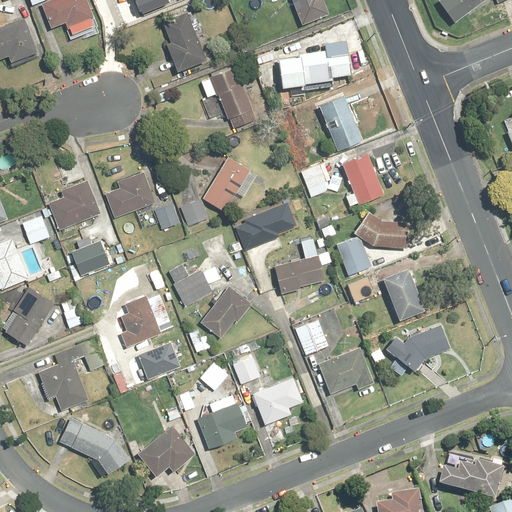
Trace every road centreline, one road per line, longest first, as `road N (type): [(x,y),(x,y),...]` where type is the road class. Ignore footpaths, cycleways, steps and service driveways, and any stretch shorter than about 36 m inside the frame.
road 1 (residential): [(201,511),(511,389)]
road 2 (tertiary): [(511,313),(420,85)]
